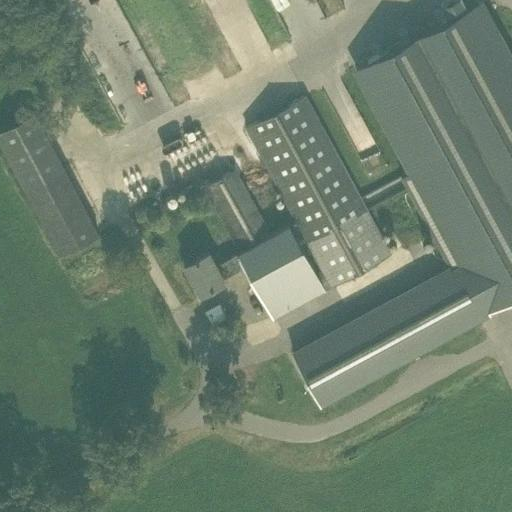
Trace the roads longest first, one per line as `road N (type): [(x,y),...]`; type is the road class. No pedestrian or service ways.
road 1 (unclassified): [(17,511),(216,406)]
road 2 (unknown): [(198,414),(218,360),(247,339),(300,321)]
